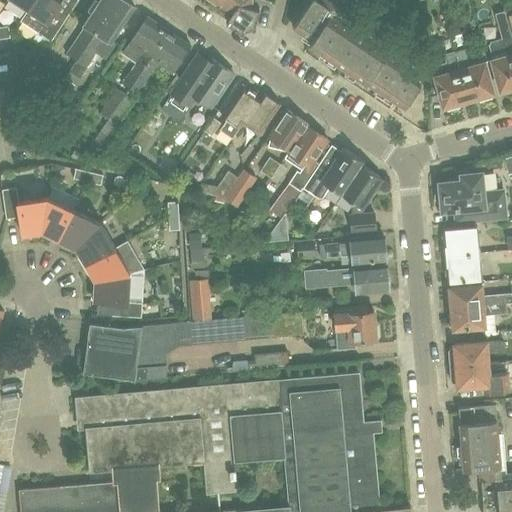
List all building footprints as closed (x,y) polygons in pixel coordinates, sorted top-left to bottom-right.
[(21,20),(39,32),(51,40),(67,16),(56,9),(61,0),(33,0),(28,8),(21,20)] [(84,49),(116,0),(93,0),(80,20),(87,25),(68,53),(78,60),(84,49)] [(78,79),(93,56),(106,38),(112,42),(135,8),(123,0),(116,0),(84,49),(78,60),(69,73),(78,79)] [(219,0),(218,2),(219,3),(218,5),(231,14),(227,20),(242,30),(255,25),(259,7),(253,6),(253,0),(219,0)] [(337,16),(346,3),(342,0),(310,0),(293,26),(312,39),(309,43),(332,58),(353,27),(337,16)] [(511,35),(511,32),(505,11),(495,13),(507,55),(493,59),(501,90),(502,89),(503,92),(511,89),(511,35)] [(130,89),(169,30),(148,16),(123,52),(138,61),(123,84),(130,89)] [(9,24),(0,25),(0,37),(10,36),(9,24)] [(350,70),(371,39),(353,27),(332,58),(350,70)] [(138,93),(147,79),(158,62),(172,71),(190,44),(169,30),(130,89),(138,93)] [(470,66),(465,49),(461,34),(452,36),(455,48),(454,48),(454,49),(468,99),(477,96),(477,99),(492,95),(492,92),(493,92),(485,61),(470,66)] [(370,84),(391,52),(371,39),(350,70),(370,84)] [(468,99),(454,49),(454,48),(444,51),(447,61),(432,65),(444,105),(445,105),(446,108),(460,104),(459,101),(468,99)] [(388,96),(409,64),(391,52),(370,84),(388,96)] [(233,73),(210,57),(205,65),(195,58),(170,95),(184,105),(192,103),(196,96),(211,106),(233,73)] [(45,63),(44,88),(56,89),(57,64),(45,63)] [(409,76),(414,68),(409,64),(388,96),(405,107),(421,84),(409,76)] [(260,96),(260,95),(243,84),(223,114),(228,118),(220,129),(232,138),(242,122),(260,96)] [(110,119),(126,95),(116,88),(100,113),(110,119)] [(242,122),(259,134),(279,104),(262,92),(260,95),(260,96),(242,122)] [(126,95),(110,119),(89,150),(97,155),(133,100),(126,95)] [(48,104),(41,115),(53,123),(61,112),(48,104)] [(306,125),(307,125),(308,123),(287,109),(268,136),(271,137),(269,145),(288,149),(289,150),(306,125)] [(220,121),(213,117),(205,130),(212,134),(220,121)] [(289,150),(285,157),(302,168),(300,172),(296,169),(287,183),(300,191),(303,186),(319,162),(315,159),(328,139),(307,125),(306,125),(289,150)] [(342,194),(362,163),(365,160),(344,146),(330,168),(320,161),(319,162),(303,186),(317,196),(324,194),(330,185),(342,194)] [(83,155),(75,150),(71,156),(80,161),(83,155)] [(362,163),(342,194),(354,201),(352,205),(352,214),(350,214),(352,230),(376,228),(374,212),(363,213),(363,205),(382,177),(362,163)] [(76,167),(74,177),(101,184),(103,174),(76,167)] [(440,182),(440,187),(439,188),(438,189),(437,190),(436,191),(436,193),(435,194),(435,195),(435,196),(436,198),(436,200),(437,201),(439,202),(440,203),(441,203),(442,204),(442,210),(472,207),(473,221),(506,218),(505,202),(494,203),(493,191),(484,192),(482,171),(480,172),(479,171),(478,169),(477,168),(476,168),(474,167),(473,167),(471,167),(469,167),(468,168),(466,169),(464,171),(464,172),(463,173),(461,173),(462,179),(440,182)] [(189,181),(194,174),(185,168),(180,175),(189,181)] [(243,168),(237,177),(223,197),(233,204),(253,175),(243,168)] [(223,197),(237,177),(225,169),(214,185),(204,183),(202,192),(223,197)] [(47,195),(19,200),(17,186),(2,188),(7,217),(20,215),(23,234),(42,231),(47,195)] [(59,239),(74,208),(47,195),(42,231),(59,239)] [(180,228),(178,200),(168,201),(170,229),(180,228)] [(76,247),(100,221),(74,208),(59,239),(76,247)] [(115,246),(100,221),(76,247),(86,264),(115,246)] [(447,254),(480,251),(477,226),(445,229),(445,233),(443,235),(443,240),(446,242),(447,254)] [(197,233),(189,233),(189,246),(201,246),(201,233),(197,233)] [(321,256),(329,255),(353,253),(354,262),(386,260),(386,257),(388,255),(388,246),(385,244),(384,234),(352,236),(352,240),(320,243),(321,256)] [(315,254),(313,238),(296,240),(298,256),(315,254)] [(95,280),(144,268),(128,239),(115,246),(86,264),(95,280)] [(204,252),(204,247),(191,248),(192,268),(196,268),(206,267),(205,254),(204,252)] [(449,281),(477,278),(482,278),(480,251),(447,254),(448,267),(446,269),(446,274),(449,276),(449,281)] [(327,284),(334,283),(356,281),(357,291),(388,289),(388,285),(391,283),(390,276),(387,274),(386,264),(327,269),(327,266),(305,268),(307,285),(327,283),(327,284)] [(141,316),(142,301),(144,268),(95,280),(94,300),(113,301),(112,314),(141,316)] [(511,300),(511,291),(482,294),(481,283),(449,286),(450,289),(448,291),(448,297),(451,298),(451,306),(505,301),(511,300)] [(506,311),(505,301),(451,306),(452,314),(450,316),(450,322),(453,324),(453,328),(481,325),(480,314),(506,311)] [(340,342),(351,341),(376,339),(376,336),(379,336),(378,324),(375,324),(374,309),(366,310),(366,304),(336,307),(340,342)] [(84,372),(136,379),(168,375),(166,351),(179,344),(304,332),(302,310),(123,325),(90,321),(84,372)] [(454,342),(454,348),(451,348),(449,351),(450,365),(488,362),(503,361),(502,340),(487,341),(487,340),(454,342)] [(257,367),(289,364),(288,349),(255,352),(257,367)] [(485,393),(509,390),(508,372),(489,374),(488,362),(450,365),(451,380),(454,382),(457,382),(458,387),(484,385),(485,393)] [(78,416),(85,415),(90,470),(114,468),(115,482),(19,490),(21,511),(411,511),(411,504),(381,507),(373,419),(364,419),(360,370),(76,395),(78,416)] [(458,406),(464,469),(480,467),(483,511),(511,511),(511,475),(503,477),(496,403),(458,406)]
